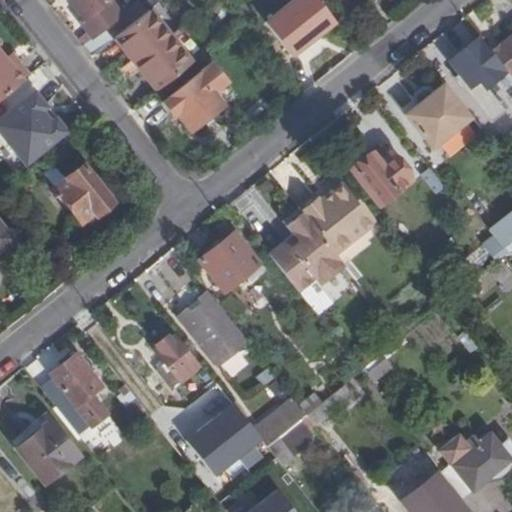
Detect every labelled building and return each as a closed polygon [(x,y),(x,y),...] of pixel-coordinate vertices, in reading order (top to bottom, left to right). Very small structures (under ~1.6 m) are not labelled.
[(120,14),(108,0),(70,0),(74,4),(72,5),(82,18),(78,21),(87,33),(77,40),(90,56),(113,37),(146,11),(138,0),(129,7),(126,16),(121,16),(120,14)] [(296,55),(336,24),(316,0),(288,0),(289,0),(266,18),(296,55)] [(181,26),(164,5),(151,15),(169,36),(181,26)] [(126,16),(129,7),(120,14),(121,16),(126,16)] [(151,15),(147,10),(146,11),(113,37),(131,59),(139,52),(147,61),(138,68),(156,90),(190,63),(169,36),(151,15)] [(511,34),(500,44),(510,57),(504,62),(511,71),(511,34)] [(506,71),(491,52),(478,36),(448,59),(458,72),(470,87),(479,80),(485,88),(506,71)] [(510,57),(500,44),(491,52),(506,71),(511,78),(511,77),(511,71),(504,62),(510,57)] [(0,99),(29,76),(18,62),(12,67),(5,58),(0,51),(0,99)] [(138,68),(147,61),(139,52),(131,59),(138,68)] [(18,62),(11,53),(5,58),(12,67),(18,62)] [(189,131),(223,105),(213,93),(227,82),(216,68),(167,107),(178,120),(180,119),(189,131)] [(470,87),(458,72),(453,75),(465,90),(470,87)] [(0,112),(7,122),(44,92),(33,79),(0,105),(0,112)] [(432,147),(472,116),(444,81),(432,91),(429,87),(423,86),(414,93),(413,99),(417,103),(404,113),(432,147)] [(377,164),(388,155),(383,148),(371,157),(377,164)] [(381,203),(411,179),(390,154),(388,155),(377,164),(371,157),(355,170),(381,203)] [(112,201),(96,180),(97,180),(97,177),(91,170),(88,170),(83,164),(53,188),(80,222),(84,219),(93,212),(95,214),(112,201)] [(443,186),(431,171),(423,177),(436,192),(443,186)] [(336,254),(377,222),(344,180),(321,199),(319,197),(302,211),(303,212),(336,254)] [(282,221),(286,225),(303,212),(302,211),(299,208),(282,221)] [(503,247),(511,239),(511,211),(489,229),(494,235),(503,247)] [(89,225),(98,218),(95,214),(93,212),(84,219),(89,225)] [(274,261),(298,291),(315,279),(320,285),(345,266),(336,254),(303,212),(286,225),(293,234),(299,242),(274,261)] [(0,246),(13,248),(15,232),(0,229),(0,246)] [(258,264),(233,233),(215,247),(210,241),(198,251),(203,256),(199,259),(225,291),(248,272),(258,264)] [(293,234),(268,253),(274,261),(299,242),(293,234)] [(508,253),(503,247),(494,235),(482,244),(492,256),(497,262),(500,260),(508,253)] [(508,253),(511,249),(511,239),(503,247),(508,253)] [(468,275),(492,256),(482,244),(459,262),(468,275)] [(511,287),(511,273),(500,260),(497,262),(458,293),(466,303),(496,279),(507,291),(511,287)] [(252,277),(262,270),(258,264),(248,272),(252,277)] [(247,341),(207,291),(186,309),(177,316),(216,365),(247,341)] [(171,387),(197,366),(172,336),(169,338),(167,335),(154,345),(157,348),(154,350),(164,363),(156,369),(169,384),(171,387)] [(92,395),(103,386),(96,378),(100,374),(93,365),(89,369),(76,354),(50,374),(92,427),(108,414),(92,395)] [(370,375),(388,362),(385,358),(367,371),(370,375)] [(258,440),(250,430),(211,384),(168,421),(214,476),(258,440)] [(146,410),(126,385),(121,389),(126,396),(122,399),(136,418),(146,410)] [(331,418),(355,398),(344,385),(321,403),(306,415),(314,425),(328,414),(331,418)] [(306,415),(321,403),(313,393),(298,405),(306,415)] [(299,420),(305,416),(290,398),(250,430),(258,440),(267,446),(299,420)] [(16,447),(51,421),(45,414),(11,440),(16,447)] [(314,425),(306,415),(305,416),(299,420),(308,431),(314,425)] [(291,454),(309,441),(312,436),(308,431),(299,420),(267,446),(283,466),(294,457),(291,454)] [(78,457),(51,421),(16,447),(44,483),(78,457)] [(509,461),(511,458),(500,443),(490,431),(479,440),(468,426),(458,435),(439,449),(472,490),(489,477),(492,476),(497,475),(501,472),(504,470),(506,467),(508,463),(509,461)] [(511,458),(511,442),(508,437),(500,443),(511,458)] [(410,511),(460,511),(464,509),(436,474),(402,501),(410,511)] [(296,511),(277,487),(245,511),(296,511)]
